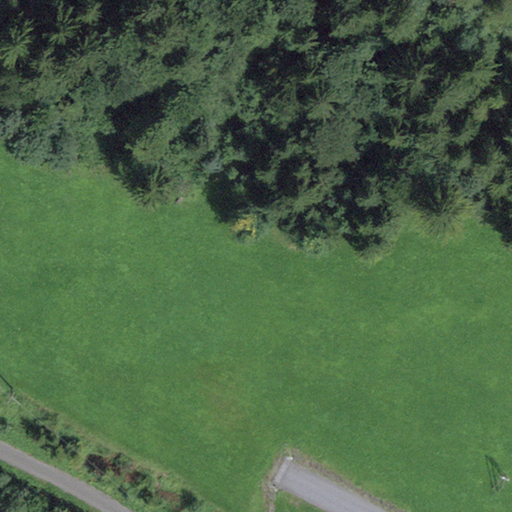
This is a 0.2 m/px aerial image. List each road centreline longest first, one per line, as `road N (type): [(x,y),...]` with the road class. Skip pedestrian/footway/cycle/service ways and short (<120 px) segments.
road 1 (tertiary): [(0,328),(353,511)]
road 2 (track): [(107,511),(0,455)]
